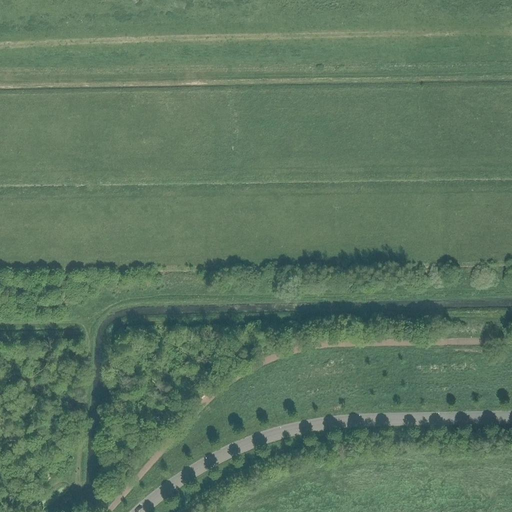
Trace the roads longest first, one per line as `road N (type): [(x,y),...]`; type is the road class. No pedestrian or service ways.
road 1 (track): [(511,38),(0,44)]
road 2 (unclassified): [(138,511),(231,450),(292,430),(352,420),(511,417)]
